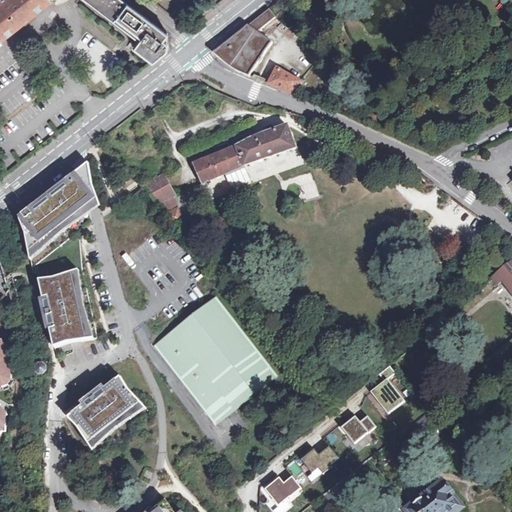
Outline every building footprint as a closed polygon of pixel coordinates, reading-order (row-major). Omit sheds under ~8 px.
[(0,0),(0,36),(47,0),(0,0)] [(84,0),(87,2),(137,40),(131,48),(150,62),(165,49),(167,47),(167,45),(168,33),(142,14),(143,13),(128,0),(84,0)] [(255,21),(262,29),(277,17),(270,10),(255,21)] [(262,29),(255,21),(248,27),(257,33),(262,29)] [(257,33),(248,27),(215,53),(223,60),(225,62),(227,64),(235,69),(239,71),(243,73),(249,77),(273,42),(257,33)] [(303,81),(278,68),(269,84),(291,93),(303,81)] [(296,147),(288,125),(267,133),(257,137),(211,158),(206,160),(201,161),(195,163),(204,183),(296,147)] [(81,190),(87,207),(89,214),(95,210),(101,206),(93,185),(89,163),(83,168),(77,172),(81,190)] [(26,235),(30,252),(64,224),(87,207),(81,190),(77,172),(19,218),(26,235)] [(153,194),(158,202),(176,195),(164,175),(153,181),(146,186),(153,194)] [(318,193),(313,181),(295,188),(301,200),(318,193)] [(30,252),(31,260),(66,230),(89,214),(87,207),(64,224),(30,252)] [(184,220),(179,208),(166,212),(175,224),(184,220)] [(504,283),(511,292),(511,261),(492,278),(500,287),(504,283)] [(80,271),(73,273),(78,308),(88,341),(95,340),(85,306),(80,271)] [(73,273),(54,278),(40,280),(44,298),(41,299),(48,331),(51,330),(55,349),(69,343),(88,341),(78,308),(73,273)] [(277,378),(215,298),(155,344),(217,424),(277,378)] [(0,388),(3,389),(9,387),(12,381),(12,375),(10,373),(12,371),(8,359),(7,355),(2,341),(0,341),(0,388)] [(389,364),(379,373),(385,380),(371,391),(389,413),(405,400),(387,378),(395,372),(389,364)] [(128,389),(121,376),(106,388),(104,386),(81,404),(83,406),(68,418),(79,429),(89,445),(113,423),(142,403),(128,389)] [(89,445),(93,451),(117,429),(147,409),(142,403),(113,423),(89,445)] [(377,427),(369,416),(361,422),(356,416),(342,427),(355,444),(377,427)] [(339,457),(329,445),(319,454),(314,448),(301,459),(312,472),(318,467),(323,473),(332,466),(330,464),(339,457)] [(293,477),(285,483),(280,477),(266,489),(279,506),(302,488),(293,477)] [(346,479),(343,481),(350,489),(347,491),(353,498),(358,493),(346,479)] [(350,489),(343,481),(325,496),(337,511),(353,498),(347,491),(350,489)] [(450,511),(458,506),(449,495),(452,493),(443,482),(427,494),(420,500),(406,510),(407,511),(450,511)] [(174,511),(167,501),(154,511),(152,511),(174,511)] [(309,506),(306,502),(300,506),(304,510),(309,506)]
